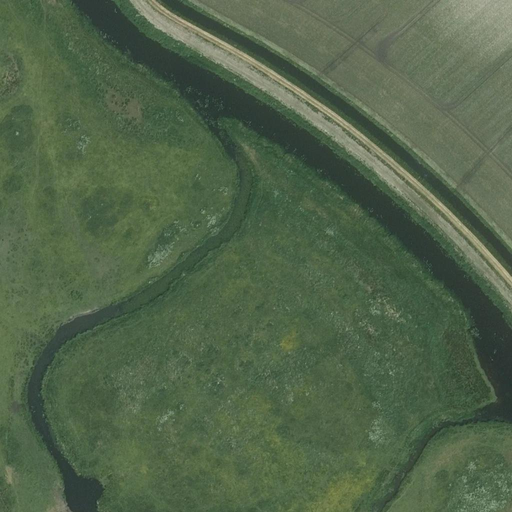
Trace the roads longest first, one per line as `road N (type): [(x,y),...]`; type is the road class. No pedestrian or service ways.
road 1 (track): [(511,308),(398,185),(305,112),(157,25),(133,0)]
road 2 (track): [(184,0),(372,118),(511,249)]
